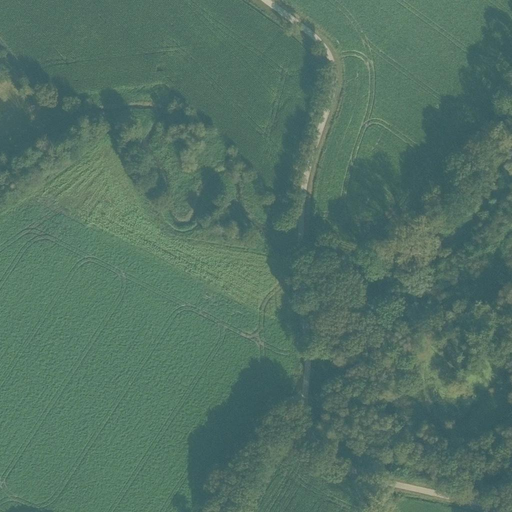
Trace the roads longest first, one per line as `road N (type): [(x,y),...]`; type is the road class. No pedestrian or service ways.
road 1 (unclassified): [(263,0),(315,39),(332,71),(300,216),(304,402)]
road 2 (unclassified): [(304,402),(310,432),(331,459),(385,483),(500,511)]
road 3 (unclassified): [(304,402),(271,413),(206,511)]
